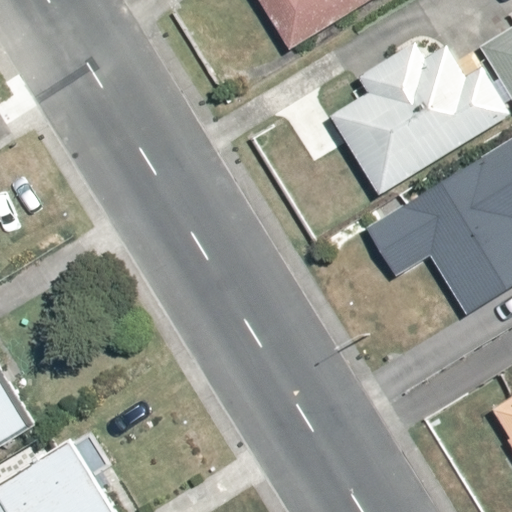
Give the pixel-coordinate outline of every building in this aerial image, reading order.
[(433,0),(266,0),(298,50),(355,14),(371,39),(433,0)] [(390,198),(511,121),(511,29),(488,45),(497,60),(476,73),(457,45),(435,59),(422,37),(351,82),(365,103),(340,119),(390,198)] [(511,137),(374,228),(407,277),(436,258),(474,316),(511,291),(511,137)] [(0,449),(29,433),(0,383),(0,449)] [(511,400),(498,408),(511,431),(511,400)] [(0,511),(124,511),(80,436),(0,481),(0,511)]
